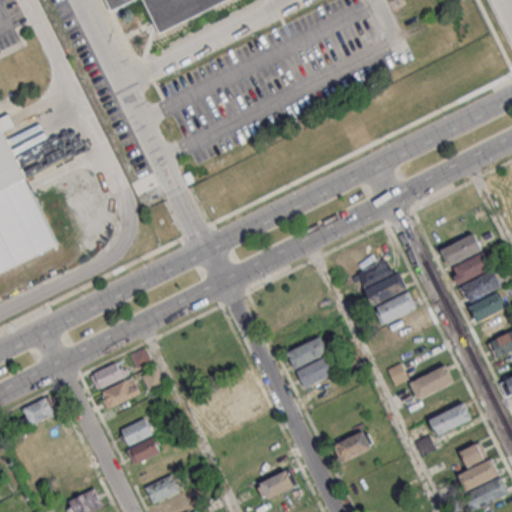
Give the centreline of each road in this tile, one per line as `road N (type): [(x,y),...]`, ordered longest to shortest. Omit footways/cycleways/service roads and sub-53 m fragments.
road 1 (tertiary): [(511,94),(0,354)]
road 2 (tertiary): [(0,389),(511,137)]
road 3 (residential): [(373,170),(511,451)]
road 4 (residential): [(334,511),(207,252)]
road 5 (residential): [(86,0),(207,252)]
road 6 (residential): [(131,511),(41,334)]
